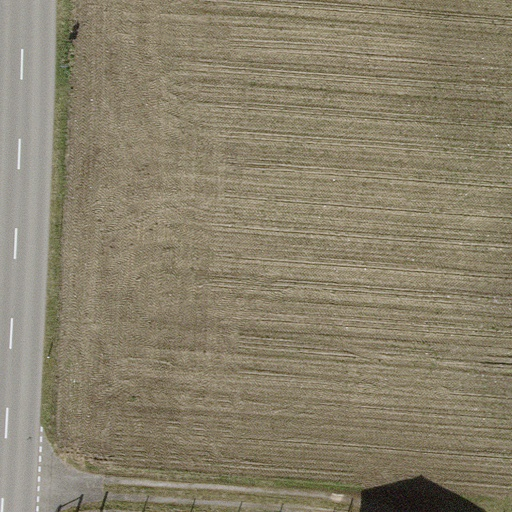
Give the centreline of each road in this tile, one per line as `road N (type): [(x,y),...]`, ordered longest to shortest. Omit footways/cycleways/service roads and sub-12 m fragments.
road 1 (tertiary): [(6,511),(24,0)]
road 2 (track): [(8,479),(511,506)]
